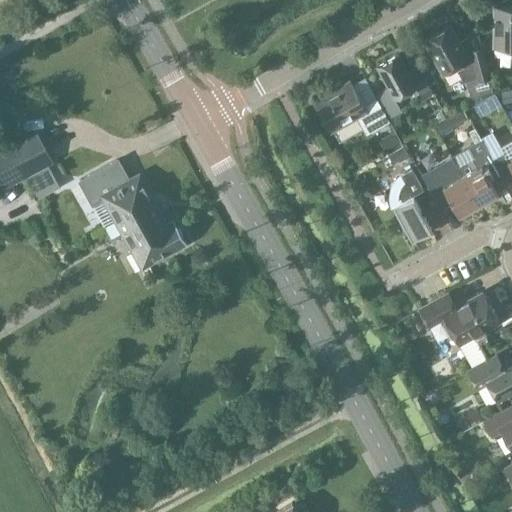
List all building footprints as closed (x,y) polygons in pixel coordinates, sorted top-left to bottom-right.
[(511,47),(511,6),(495,7),(494,47),(511,47)] [(478,80),(489,77),(490,77),(483,48),(471,51),(472,55),(472,56),(469,58),(451,25),(424,40),(443,74),(456,66),(465,81),(478,78),(478,80)] [(395,98),(416,87),(398,54),(377,66),(395,98)] [(364,105),(350,81),(327,94),(328,95),(315,103),(331,130),(357,116),(367,134),(390,121),(377,98),(364,105)] [(423,99),(433,93),(429,84),(418,90),(423,99)] [(511,87),(499,89),(500,102),(511,101),(511,87)] [(36,130),(0,148),(0,189),(53,161),(36,130)] [(501,175),(506,183),(511,179),(511,158),(508,161),(493,133),(482,139),(485,145),(493,159),(501,175)] [(493,159),(485,145),(482,139),(471,145),(477,156),(458,167),(479,206),(499,195),(491,180),(501,175),(493,159)] [(408,157),(395,164),(400,173),(401,175),(412,168),(413,168),(413,166),(408,157)] [(92,204),(106,228),(116,222),(155,200),(139,172),(128,178),(118,159),(79,181),(90,200),(100,194),(102,198),(92,204)] [(460,217),(479,206),(458,167),(428,184),(441,208),(452,202),(460,217)] [(413,239),(432,228),(414,195),(424,189),(412,168),(401,175),(405,182),(401,187),(399,192),(398,198),(399,198),(401,198),(403,201),(394,206),(413,239)] [(155,200),(116,222),(132,252),(139,249),(147,264),(187,243),(174,219),(167,223),(155,200)] [(460,343),(499,321),(482,292),(456,306),(448,292),(420,308),(430,325),(446,317),(460,343)] [(498,400),(511,392),(511,359),(503,364),(497,354),(468,370),(478,388),(488,383),(498,400)] [(511,439),(511,404),(485,420),(485,421),(476,426),(483,439),(492,434),(493,435),(505,428),(511,439)] [(463,428),(482,419),(478,409),(458,419),(463,428)] [(298,511),(293,501),(274,511),(298,511)]
